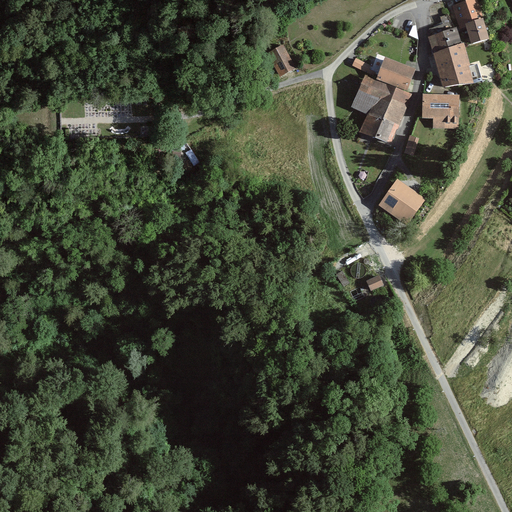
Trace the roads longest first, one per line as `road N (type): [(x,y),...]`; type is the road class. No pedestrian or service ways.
road 1 (residential): [(363,215),(504,511)]
road 2 (residential): [(422,1),(380,20),(328,75),(343,175),(363,215)]
road 3 (residential): [(363,215),(407,124),(421,69),(422,1)]
